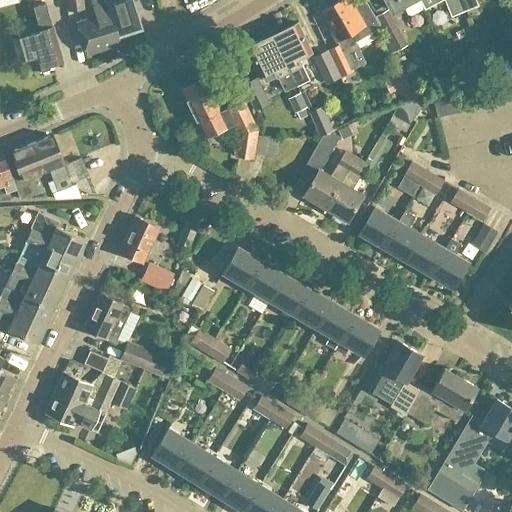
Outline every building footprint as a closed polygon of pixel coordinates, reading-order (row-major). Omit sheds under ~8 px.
[(65,0),(66,6),(67,14),(84,11),(83,1),(90,0),(89,0),(65,0)] [(89,0),(96,19),(76,26),(86,56),(117,46),(108,17),(106,18),(102,2),(101,0),(89,0)] [(101,0),(102,2),(106,18),(108,17),(117,46),(119,45),(117,39),(141,31),(131,0),(101,0)] [(361,0),(351,6),(347,0),(343,0),(322,12),(333,30),(330,31),(339,47),(326,54),(340,79),(353,73),(343,53),(355,46),(354,43),(380,29),(363,0),(361,0)] [(369,0),(377,15),(389,9),(384,0),(369,0)] [(387,0),(393,12),(402,7),(408,16),(411,17),(423,10),(418,0),(387,0)] [(418,0),(423,10),(423,11),(424,10),(424,11),(443,0),(450,18),(466,12),(460,0),(418,0)] [(474,0),(460,0),(466,12),(477,7),(474,0)] [(49,66),(61,63),(52,28),(51,28),(45,5),(32,9),(39,34),(11,42),(17,63),(30,59),(34,70),(37,70),(41,73),(48,71),(49,66)] [(407,47),(388,12),(376,18),(396,53),(407,47)] [(273,36),(297,87),(309,81),(302,67),(302,66),(299,60),(312,55),(298,25),(273,36)] [(273,36),(248,48),(262,78),(265,84),(277,78),(278,78),(284,93),(297,87),(273,36)] [(340,79),(326,54),(313,60),(327,86),(340,79)] [(402,73),(384,82),(392,99),(410,90),(402,73)] [(182,91),(192,112),(190,116),(193,121),(197,122),(205,139),(234,124),(238,134),(235,158),(253,161),(257,133),(244,105),(228,112),(222,99),(218,101),(207,79),(196,84),(194,81),(183,87),(185,89),(182,91)] [(254,112),(269,106),(257,80),(242,87),(254,112)] [(496,83),(501,104),(511,101),(506,81),(496,83)] [(501,104),(496,83),(485,86),(490,106),(501,104)] [(475,88),(480,109),(490,106),(485,86),(475,88)] [(464,91),(469,111),(480,109),(475,88),(464,91)] [(454,93),(459,114),(469,111),(464,91),(454,93)] [(443,96),(448,116),(459,114),(454,93),(443,96)] [(448,116),(443,96),(432,99),(437,119),(448,116)] [(397,110),(393,118),(410,127),(425,102),(397,110)] [(320,138),(332,133),(328,125),(317,130),(320,138)] [(329,135),(322,138),(306,166),(317,173),(319,169),(321,170),(339,139),(333,135),(329,135)] [(29,146),(41,174),(47,171),(56,193),(71,188),(62,165),(50,137),(48,138),(29,146)] [(35,176),(41,174),(29,146),(12,153),(12,152),(10,153),(19,176),(11,179),(19,201),(43,194),(35,176)] [(302,200),(324,213),(341,184),(356,160),(347,155),(333,179),(319,171),(302,200)] [(5,194),(14,191),(2,157),(0,157),(0,188),(3,187),(5,194)] [(82,158),(63,166),(72,185),(90,177),(82,158)] [(356,160),(341,184),(324,213),(346,226),(364,197),(352,191),(359,179),(357,177),(364,165),(356,160)] [(411,164),(403,178),(404,179),(419,188),(427,174),(411,164)] [(427,174),(419,188),(422,189),(434,197),(435,197),(443,183),(427,174)] [(466,214),(474,201),(458,192),(450,205),(466,214)] [(490,211),(474,201),(466,214),(483,224),(490,211)] [(360,234),(384,248),(399,223),(375,209),(360,234)] [(405,213),(399,223),(384,248),(407,261),(422,237),(410,229),(416,219),(405,213)] [(27,237),(28,237),(75,259),(83,242),(56,229),(58,225),(37,215),(27,237)] [(158,230),(134,218),(118,253),(141,264),(158,230)] [(189,250),(198,227),(185,223),(176,244),(189,250)] [(38,264),(39,263),(67,276),(75,259),(28,237),(24,245),(25,246),(20,255),(38,264)] [(445,250),(422,237),(407,261),(431,275),(445,250)] [(445,250),(431,275),(454,289),(469,264),(455,256),(460,246),(451,241),(445,250)] [(222,274),(245,288),(260,263),(236,249),(222,274)] [(11,272),(59,294),(67,276),(39,263),(38,264),(20,255),(16,265),(15,264),(11,272)] [(269,302),(283,277),(260,263),(245,288),(269,302)] [(174,276),(148,264),(139,283),(165,294),(174,276)] [(9,280),(5,288),(23,297),(51,311),(59,294),(11,272),(8,279),(9,280)] [(176,302),(188,280),(189,276),(181,272),(170,299),(176,302)] [(269,302),(292,315),(306,291),(283,277),(269,302)] [(190,303),(201,285),(191,280),(181,297),(190,303)] [(0,308),(43,328),(51,311),(23,297),(5,288),(0,298),(0,308)] [(315,329),(330,304),(306,291),(292,315),(315,329)] [(130,309),(98,295),(82,330),(114,345),(130,309)] [(324,346),(333,351),(353,318),(330,304),(315,329),(329,337),(324,346)] [(35,346),(43,328),(0,308),(0,329),(5,332),(6,332),(35,346)] [(342,356),(348,348),(362,356),(377,332),(353,318),(333,351),(342,356)] [(214,340),(198,330),(189,345),(205,355),(214,340)] [(230,350),(214,340),(205,355),(221,365),(230,350)] [(166,359),(127,343),(120,360),(159,376),(166,359)] [(420,394),(418,393),(404,385),(420,357),(397,344),(382,370),(377,368),(364,390),(376,397),(388,376),(404,384),(390,408),(404,416),(405,414),(408,415),(420,394)] [(91,386),(62,373),(53,394),(70,401),(71,398),(98,411),(105,414),(110,403),(125,410),(135,390),(113,380),(122,362),(109,356),(96,384),(91,386)] [(0,402),(2,404),(14,380),(0,373),(0,369),(4,362),(0,359),(0,402)] [(251,383),(260,369),(243,359),(235,373),(251,383)] [(222,393),(231,378),(215,369),(206,383),(222,393)] [(276,379),(260,369),(251,383),(267,393),(276,379)] [(420,394),(408,415),(425,425),(433,411),(456,424),(463,411),(476,389),(443,370),(431,391),(422,386),(418,393),(420,394)] [(247,388),(231,378),(222,393),(238,403),(247,388)] [(281,402),(297,412),(305,397),(289,388),(281,402)] [(53,394),(43,414),(72,428),(74,423),(89,430),(94,419),(95,419),(101,422),(105,414),(98,411),(71,398),(70,401),(53,394)] [(252,411),(268,421),(277,407),(261,397),(252,411)] [(321,407),(305,397),(297,412),(313,422),(321,407)] [(438,474),(427,492),(461,511),(472,494),(485,472),(473,466),(486,444),(498,451),(504,441),(510,431),(511,432),(511,431),(511,410),(496,401),(482,424),(471,417),(438,474)] [(293,417),(277,407),(268,421),(284,431),(293,417)] [(307,426),(298,440),(314,449),(323,435),(307,426)] [(174,470),(190,445),(168,431),(168,430),(167,430),(151,455),(174,470)] [(323,435),(314,449),(345,467),(351,457),(351,453),(323,435)] [(174,470),(197,484),(213,459),(190,445),(174,470)] [(197,484),(220,498),(236,473),(213,459),(197,484)] [(364,481),(381,491),(390,477),(374,468),(364,481)] [(242,511),(243,511),(259,487),(236,473),(220,498),(242,511)] [(390,477),(381,491),(397,501),(406,487),(390,477)] [(316,510),(328,491),(317,484),(305,504),(316,510)] [(243,511),(274,511),(282,501),(259,487),(243,511)] [(414,511),(430,511),(435,505),(419,495),(410,509),(414,511)] [(298,511),(282,501),(274,511),(298,511)]
